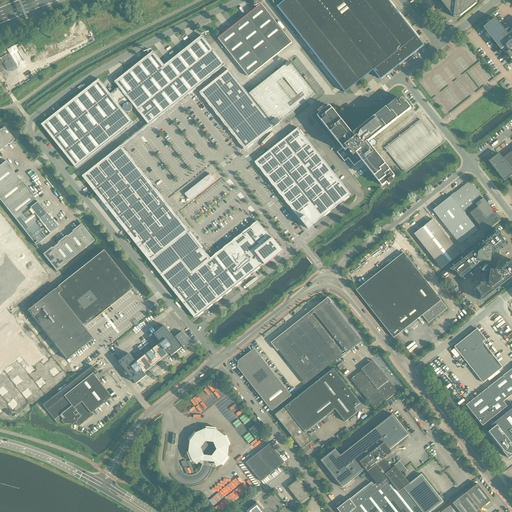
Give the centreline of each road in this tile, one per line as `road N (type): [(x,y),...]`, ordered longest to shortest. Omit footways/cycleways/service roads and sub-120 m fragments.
road 1 (residential): [(240,0),(72,86),(28,127),(194,331)]
road 2 (unknown): [(431,332),(456,308),(400,234),(346,273)]
road 3 (unclassified): [(328,281),(345,258),(470,163)]
road 4 (unclassified): [(322,491),(217,359)]
road 5 (tertiary): [(498,483),(408,372)]
road 6 (tertiary): [(217,359),(328,281)]
road 7 (tertiary): [(408,372),(328,281)]
road 8 (unclassified): [(289,256),(194,331)]
road 9 (residential): [(332,98),(267,0)]
